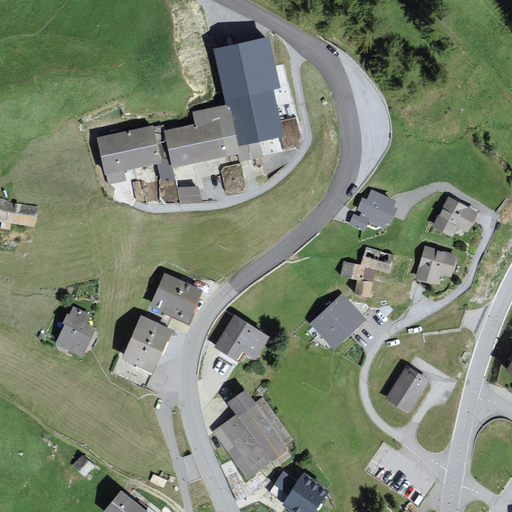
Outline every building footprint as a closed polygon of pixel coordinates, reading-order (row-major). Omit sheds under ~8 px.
[(196,124),(166,131),(174,167),(237,153),(239,161),(264,156),(260,139),(282,134),(273,89),(280,88),(268,36),(214,48),(226,104),(193,111),(196,124)] [(154,125),(97,137),(105,174),(107,174),(109,184),(126,181),(123,170),(162,162),(154,125)] [(225,167),(231,191),(248,187),(242,162),(225,167)] [(182,186),(182,201),(203,200),(202,184),(182,186)] [(179,187),(164,188),(165,200),(180,198),(179,187)] [(401,203),(373,192),(369,200),(364,198),(358,212),(374,219),(372,224),(390,231),(401,203)] [(481,213),(450,197),(436,227),(455,237),(459,228),(470,233),(481,213)] [(40,207),(0,198),(0,221),(36,229),(40,207)] [(370,220),(355,214),(351,226),(366,231),(370,220)] [(459,254),(426,246),(418,280),(439,285),(441,276),(453,279),(459,254)] [(396,255),(367,248),(362,267),(391,274),(396,255)] [(362,267),(346,263),(342,278),(359,281),(362,267)] [(205,291),(166,273),(151,307),(190,325),(205,291)] [(373,283),(359,281),(357,295),(371,297),(373,283)] [(343,295),(310,324),(333,350),(366,320),(343,295)] [(73,308),(56,345),(83,357),(97,329),(87,324),(91,316),(73,308)] [(271,337),(235,315),(215,348),(238,362),(244,352),(257,360),(271,337)] [(174,330),(142,316),(123,359),(155,373),(174,330)] [(431,382),(408,367),(387,401),(410,415),(431,382)] [(239,416),(215,432),(248,481),(290,452),(248,390),(229,402),(239,416)] [(95,467),(82,454),(71,466),(84,478),(95,467)] [(303,477),(284,505),(294,511),(316,511),(329,494),(303,477)] [(148,511),(122,490),(104,511),(148,511)]
